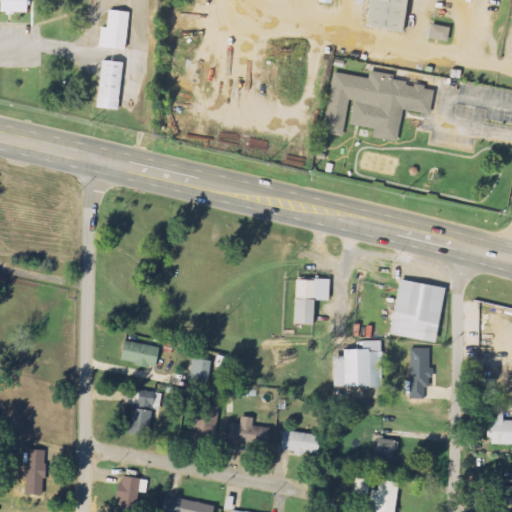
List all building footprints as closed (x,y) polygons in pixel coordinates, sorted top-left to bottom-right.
[(0,0),(0,12),(26,12),(26,0),(0,0)] [(401,31),(404,0),(367,0),(364,27),(401,31)] [(97,46),(124,49),(128,12),(106,9),(104,27),(99,26),(97,46)] [(447,27),(430,24),(427,37),(444,40),(447,27)] [(117,107),(121,61),(99,60),(95,105),(117,107)] [(331,72),(320,133),(341,136),(343,124),(372,129),(371,137),(395,141),(400,110),(427,115),(432,85),(367,74),(367,78),(331,72)] [(293,279),(293,324),(313,324),(314,300),(328,300),(328,280),(293,279)] [(433,342),(442,287),(397,279),(387,335),(433,342)] [(331,356),(331,387),(381,387),(381,341),(360,341),(360,350),(341,350),(341,356),(331,356)] [(119,363),(155,367),(157,346),(122,342),(119,363)] [(409,399),(428,400),(430,349),(410,348),(409,399)] [(189,391),(206,391),(208,360),(190,359),(189,391)] [(149,436),(152,391),(132,390),(129,435),(149,436)] [(486,443),(511,443),(511,419),(501,419),(501,402),(486,401),(486,443)] [(213,436),(218,406),(199,403),(194,433),(213,436)] [(255,418),(240,416),(239,423),(230,422),(227,441),(266,446),(268,428),(254,426),(255,418)] [(280,450),(293,450),(293,454),(312,454),(313,433),(281,432),(280,450)] [(396,457),(397,441),(375,438),(373,455),(396,457)] [(43,495),(43,450),(25,450),(24,495),(43,495)] [(146,493),(147,479),(120,477),(119,499),(137,500),(137,492),(146,493)] [(373,511),(396,511),(399,483),(379,481),(378,490),(371,489),(369,511),(374,511),(373,511)] [(511,486),(500,486),(500,504),(482,504),(482,511),(503,511),(503,505),(511,505),(511,486)] [(211,511),(212,507),(164,496),(160,511),(211,511)]
